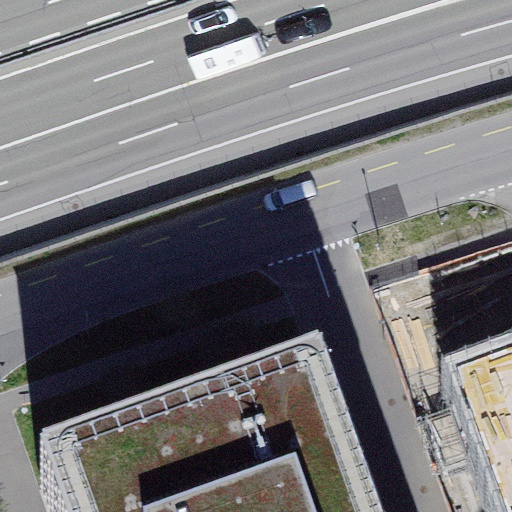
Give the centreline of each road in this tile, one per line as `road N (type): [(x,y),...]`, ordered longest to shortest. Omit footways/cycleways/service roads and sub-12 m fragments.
road 1 (tertiary): [(0,318),(511,148)]
road 2 (motorway): [(0,170),(129,139),(511,20)]
road 3 (motorway): [(0,124),(111,74),(339,0)]
